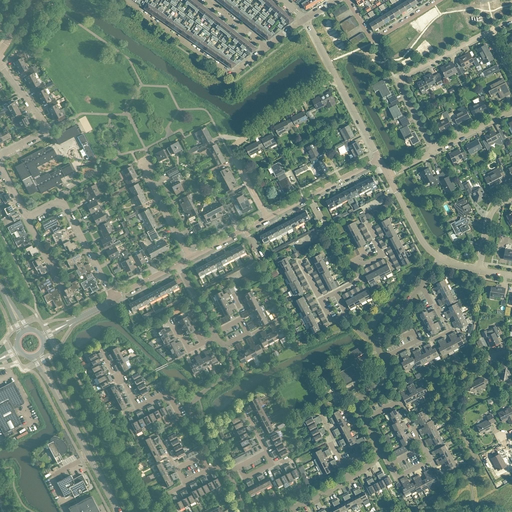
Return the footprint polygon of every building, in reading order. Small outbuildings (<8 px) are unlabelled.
[(156,0),(155,0),(154,3),(148,11),(152,14),(156,9),(154,7),(158,1),(156,0)] [(200,3),(196,0),(191,6),(194,8),(193,10),(194,11),(200,3)] [(230,1),(226,7),(229,10),(236,2),(234,0),(232,2),(230,1)] [(271,0),(270,0),(266,5),(268,6),(266,9),(268,10),(274,3),(271,0)] [(296,0),(295,1),(298,4),(301,0),(303,0),(305,2),(302,3),(306,10),(311,6),(306,0),(296,0)] [(407,0),(402,3),(406,10),(412,7),(407,0)] [(148,3),(144,8),(148,11),(154,3),(152,2),(150,4),(148,3)] [(200,3),(194,11),(196,13),(198,10),(200,11),(204,6),(200,3)] [(274,3),(268,10),(270,12),(272,9),(274,11),(278,6),(274,3)] [(406,10),(402,3),(397,7),(401,14),(406,10)] [(237,8),(233,13),(237,16),(243,8),(241,6),(239,9),(237,8)] [(276,13),(274,15),(275,17),(282,9),(278,6),(274,11),(276,13)] [(158,10),(156,9),(152,14),(156,17),(162,8),(160,7),(158,10)] [(401,14),(397,7),(391,10),(395,17),(401,14)] [(245,9),(243,8),(237,16),(241,19),(246,13),(243,11),(245,9)] [(212,12),(208,9),(202,17),(204,19),(205,17),(207,19),(212,12)] [(285,12),(282,9),(275,17),(277,18),(279,16),(281,17),(285,12)] [(391,10),(386,14),(390,21),(395,17),(391,10)] [(212,12),(207,19),(209,20),(208,22),(209,23),(215,15),(212,12)] [(285,12),(281,17),(283,19),(281,22),(283,23),(289,16),(285,12)] [(164,14),(160,20),(165,22),(170,14),(168,13),(166,15),(164,14)] [(251,15),(250,13),(248,15),(246,13),(242,20),(245,23),(251,15)] [(170,14),(165,22),(169,25),(173,19),(171,17),(172,15),(170,14)] [(390,21),(386,14),(380,17),(384,24),(390,21)] [(219,19),(215,15),(209,23),(211,25),(213,22),(215,24),(219,19)] [(289,16),(283,23),(281,25),(279,24),(277,26),(281,29),(283,26),(287,22),(289,24),(294,20),(289,16)] [(384,24),(380,17),(375,20),(379,27),(384,24)] [(175,20),(173,19),(169,25),(173,28),(178,20),(176,18),(175,20)] [(217,25),(215,28),(217,29),(223,22),(219,19),(215,24),(217,25)] [(255,22),(253,20),(249,26),(253,29),(259,21),(257,19),(255,22)] [(178,20),(173,28),(177,31),(181,24),(178,22),(180,21),(178,20)] [(375,20),(369,24),(373,31),(379,27),(375,20)] [(259,21),(253,29),(257,32),(262,25),(260,24),(261,22),(259,21)] [(227,25),(223,22),(217,29),(219,31),(220,29),(222,31),(227,25)] [(182,25),(178,32),(182,34),(188,26),(186,25),(185,27),(182,25)] [(232,29),(228,25),(223,32),(226,34),(221,40),(222,41),(232,29)] [(263,27),(262,25),(257,32),(260,35),(266,27),(265,25),(263,27)] [(188,26),(182,34),(186,37),(190,32),(190,31),(188,29),(189,27),(188,26)] [(268,28),(266,27),(260,35),(264,38),(269,31),(267,30),(268,28)] [(332,28),(329,31),(337,42),(338,41),(338,40),(340,39),(337,33),(336,34),(332,28)] [(236,32),(232,29),(222,41),(224,43),(227,40),(225,39),(226,37),(228,38),(230,36),(232,37),(236,32)] [(269,31),(264,38),(268,40),(280,31),(278,29),(276,32),(276,31),(274,33),(272,31),(271,33),(269,31)] [(190,32),(186,37),(190,40),(196,32),(194,30),(192,33),(190,32)] [(196,32),(190,40),(194,43),(199,36),(196,35),(197,33),(196,32)] [(236,32),(232,37),(234,39),(232,42),(234,43),(240,35),(236,32)] [(240,35),(234,43),(236,44),(238,42),(240,43),(244,38),(240,35)] [(200,37),(199,36),(194,43),(198,46),(204,37),(201,36),(200,37)] [(244,38),(240,43),(242,45),(240,48),(242,49),(248,42),(244,38)] [(206,43),(202,48),(206,51),(212,43),(210,41),(208,44),(206,43)] [(248,42),(242,49),(243,50),(246,48),(247,49),(247,50),(248,51),(252,45),(248,42)] [(212,43),(206,51),(210,54),(215,48),(212,46),(214,44),(212,43)] [(257,49),(252,45),(248,51),(251,54),(257,49)] [(476,49),(480,56),(478,57),(480,61),(484,59),(486,63),(494,59),(490,52),(488,53),(486,50),(487,50),(484,45),(476,49)] [(216,58),(221,49),(219,48),(218,50),(216,48),(212,55),(216,58)] [(221,49),(216,58),(220,60),(224,54),(222,52),(223,51),(221,49)] [(17,60),(14,62),(15,62),(14,63),(15,65),(16,65),(17,68),(25,64),(28,62),(22,52),(17,55),(18,57),(16,58),(17,60)] [(226,55),(224,54),(220,60),(224,63),(230,55),(227,53),(226,55)] [(469,53),(458,58),(463,67),(473,62),(476,67),(480,65),(475,57),(472,59),(469,53)] [(233,62),(232,61),(228,66),(231,68),(244,59),(241,57),(238,61),(235,59),(233,62)] [(455,68),(452,62),(440,68),(446,78),(457,72),(459,76),(462,74),(458,67),(455,68)] [(25,64),(17,68),(19,70),(18,71),(19,74),(20,73),(26,71),(27,73),(34,70),(32,68),(29,70),(25,64)] [(495,71),(499,70),(496,64),(483,71),(485,77),(495,71)] [(26,77),(26,78),(25,78),(28,84),(36,79),(33,73),(35,73),(34,70),(27,73),(28,76),(26,77)] [(435,80),(433,76),(431,72),(423,77),(424,79),(429,88),(437,84),(437,86),(442,83),(440,78),(435,80)] [(40,85),(36,79),(28,84),(31,89),(32,89),(37,86),(39,89),(45,86),(43,83),(40,85)] [(424,79),(416,83),(422,94),(426,92),(425,90),(429,88),(424,79)] [(490,95),(497,92),(501,98),(507,95),(507,94),(510,93),(508,89),(509,89),(506,82),(505,83),(503,79),(490,86),(492,89),(488,91),(490,95)] [(389,91),(385,83),(383,80),(372,86),(375,92),(379,90),(383,99),(387,97),(390,103),(397,99),(392,89),(389,91)] [(37,93),(36,94),(39,99),(48,95),(45,89),(46,88),(45,86),(39,89),(40,92),(37,93)] [(316,107),(310,110),(307,112),(311,120),(315,118),(312,112),(317,109),(326,104),(328,108),(335,104),(334,100),(335,100),(330,91),(312,100),(316,107)] [(51,100),(48,95),(39,99),(42,105),(43,104),(43,105),(49,102),(50,105),(56,101),(55,98),(51,100)] [(473,115),(486,109),(485,106),(488,104),(483,95),(480,97),(482,101),(469,107),(473,115)] [(15,102),(11,104),(10,101),(3,104),(5,107),(7,106),(10,112),(19,107),(16,102),(15,102)] [(48,109),(49,109),(48,109),(51,115),(59,110),(56,105),(58,104),(56,101),(50,105),(51,107),(48,109)] [(400,112),(396,104),(389,109),(394,120),(398,118),(401,124),(408,120),(403,110),(400,112)] [(19,107),(10,112),(13,117),(11,118),(13,121),(19,118),(18,115),(21,113),(19,107)] [(452,111),(448,114),(451,120),(454,118),(457,124),(470,117),(465,109),(454,115),(452,111)] [(59,110),(51,115),(54,120),(58,119),(59,121),(65,118),(64,115),(62,116),(59,110)] [(292,118),(289,120),(293,127),(295,126),(307,120),(303,111),(303,112),(291,118),(291,117),(291,118),(292,118)] [(445,118),(436,123),(441,132),(446,130),(446,129),(448,128),(451,127),(448,121),(451,120),(448,114),(446,111),(443,113),(445,118)] [(13,121),(11,122),(12,125),(18,122),(21,128),(22,127),(23,129),(27,127),(26,125),(29,123),(30,123),(28,120),(26,118),(21,120),(19,118),(13,121)] [(286,121),(286,120),(285,120),(286,121),(274,127),(274,126),(278,135),(290,129),(290,128),(293,127),(289,120),(286,121)] [(354,136),(348,125),(341,129),(343,133),(341,134),(345,140),(342,142),(343,145),(350,142),(348,139),(354,136)] [(411,133),(407,125),(400,129),(406,141),(409,139),(412,145),(419,141),(414,132),(411,133)] [(75,126),(55,136),(59,145),(80,134),(75,126)] [(6,130),(0,132),(5,141),(10,139),(10,138),(8,135),(11,133),(8,127),(5,128),(6,130)] [(211,140),(205,128),(198,132),(204,144),(197,147),(198,148),(199,150),(206,146),(205,143),(211,140)] [(496,134),(494,131),(484,136),(486,139),(483,141),(482,141),(488,151),(488,150),(489,149),(490,146),(489,144),(494,141),(495,143),(499,144),(504,141),(504,142),(505,142),(503,139),(499,133),(496,134)] [(87,156),(93,153),(83,134),(78,137),(87,156)] [(261,140),(259,141),(263,148),(265,147),(267,146),(268,148),(276,144),(271,134),(261,139),(261,140)] [(481,148),(477,140),(466,146),(470,154),(481,148)] [(257,142),(256,142),(246,147),(245,147),(249,156),(261,150),(260,150),(263,148),(259,141),(257,142)] [(178,142),(172,145),(173,146),(167,149),(170,155),(182,149),(178,142)] [(350,142),(343,145),(345,148),(348,146),(352,154),(354,153),(355,156),(362,152),(357,142),(351,145),(350,142)] [(306,147),(308,151),(306,153),(307,155),(310,154),(312,158),(310,159),(311,162),(318,158),(317,156),(319,154),(314,143),(306,147)] [(221,153),(216,144),(208,148),(213,157),(221,153)] [(347,151),(345,148),(343,145),(338,148),(341,154),(347,151)] [(37,167),(52,160),(58,156),(57,156),(54,150),(54,149),(54,150),(52,147),(52,148),(46,151),(44,148),(21,160),(22,163),(15,167),(16,167),(23,180),(22,180),(22,181),(23,180),(30,194),(30,195),(40,190),(41,193),(42,193),(62,183),(62,182),(60,179),(65,177),(74,172),(69,164),(70,164),(69,164),(60,168),(49,174),(48,173),(39,177),(38,175),(40,174),(37,167)] [(161,152),(161,151),(155,154),(159,161),(170,155),(167,149),(161,152)] [(461,153),(459,150),(459,149),(455,151),(455,152),(449,155),(449,154),(453,162),(463,157),(464,159),(467,158),(464,151),(461,153)] [(225,162),(221,153),(213,157),(218,166),(225,162)] [(318,158),(311,162),(312,165),(315,164),(320,175),(328,171),(322,160),(319,161),(318,158)] [(285,172),(279,161),(276,163),(275,163),(275,164),(270,166),(276,177),(277,177),(278,179),(285,175),(284,173),(285,172)] [(137,177),(132,166),(123,171),(128,179),(125,181),(128,185),(135,181),(134,178),(137,177)] [(219,168),(218,169),(212,172),(214,176),(219,173),(223,182),(233,177),(228,167),(221,171),(219,168)] [(500,167),(498,168),(488,173),(489,176),(485,178),(488,184),(489,183),(491,187),(501,182),(499,178),(502,176),(505,175),(500,167)] [(433,177),(430,171),(428,168),(429,168),(418,173),(420,172),(421,173),(420,174),(425,184),(426,184),(430,181),(432,186),(439,182),(438,180),(439,180),(436,175),(433,177)] [(442,172),(436,175),(439,180),(438,180),(439,182),(439,181),(440,181),(446,192),(455,187),(449,176),(445,178),(442,172)] [(173,180),(170,181),(173,188),(176,195),(184,191),(179,182),(184,180),(180,173),(172,177),(173,180)] [(285,175),(278,179),(280,182),(279,182),(284,193),(289,191),(290,190),(293,189),(288,178),(287,178),(285,175)] [(238,186),(233,177),(223,182),(228,191),(226,192),(228,195),(234,192),(232,189),(238,186)] [(372,177),(366,180),(370,188),(376,185),(376,186),(377,186),(372,177)] [(361,183),(365,191),(366,193),(372,190),(370,188),(366,180),(366,179),(362,180),(363,182),(361,183)] [(481,188),(477,190),(476,188),(472,190),(468,181),(462,184),(468,196),(472,194),(477,202),(482,199),(480,197),(485,195),(481,188)] [(365,191),(361,183),(355,186),(359,194),(365,191)] [(89,188),(83,191),(90,203),(96,200),(99,198),(98,195),(100,194),(95,185),(99,184),(89,188)] [(142,193),(138,184),(129,188),(134,197),(142,193)] [(355,186),(349,189),(353,197),(359,194),(355,186)] [(349,189),(343,192),(347,200),(353,197),(349,189)] [(186,196),(179,200),(184,209),(193,204),(189,195),(192,193),(191,190),(185,194),(186,196)] [(234,192),(228,195),(229,197),(233,195),(238,205),(247,200),(242,190),(235,194),(234,192)] [(0,194),(0,200),(1,202),(3,200),(4,203),(11,200),(8,194),(6,195),(4,192),(0,194)] [(343,192),(338,195),(342,203),(347,200),(343,192)] [(147,201),(142,193),(134,197),(139,206),(135,208),(136,211),(144,207),(142,204),(147,201)] [(338,195),(337,195),(337,194),(331,197),(332,198),(336,206),(337,207),(343,204),(342,203),(338,195)] [(336,206),(332,198),(326,201),(330,210),(331,210),(330,209),(336,206)] [(466,218),(468,213),(472,211),(468,203),(467,204),(464,198),(453,204),(456,208),(459,212),(457,216),(461,217),(466,218)] [(96,200),(90,203),(91,205),(88,207),(92,213),(94,211),(96,214),(102,211),(105,210),(104,208),(103,208),(99,201),(97,202),(96,200)] [(252,209),(247,200),(238,205),(243,214),(252,209)] [(226,206),(224,202),(212,209),(217,218),(226,213),(224,210),(227,209),(227,208),(226,206)] [(8,203),(3,206),(0,207),(0,211),(2,210),(4,213),(6,212),(7,215),(8,215),(7,215),(14,211),(11,205),(9,206),(8,203)] [(198,213),(193,204),(184,209),(190,221),(198,217),(198,218),(201,216),(199,213),(198,213)] [(144,207),(136,211),(141,220),(143,219),(145,222),(153,218),(148,209),(145,211),(144,207)] [(217,218),(212,209),(202,213),(202,212),(199,213),(201,216),(202,216),(206,224),(217,218)] [(15,214),(14,211),(7,215),(8,215),(10,220),(13,219),(14,222),(21,218),(18,212),(15,214)] [(102,211),(96,214),(97,216),(94,218),(97,224),(100,223),(102,225),(108,222),(111,220),(107,214),(104,216),(102,211)] [(304,222),(310,219),(306,211),(305,211),(306,212),(300,215),(304,222)] [(365,216),(364,213),(358,215),(362,223),(367,220),(365,216)] [(300,215),(294,218),(298,225),(304,222),(300,215)] [(50,218),(51,220),(42,224),(46,231),(51,228),(54,233),(60,230),(58,225),(59,224),(54,216),(50,218)] [(461,217),(459,220),(455,222),(455,221),(450,224),(456,235),(462,232),(462,233),(470,229),(468,225),(470,219),(466,218),(461,217)] [(157,227),(153,218),(145,222),(149,231),(147,232),(149,235),(156,232),(154,228),(157,227)] [(294,218),(289,221),(293,228),(294,231),(297,230),(295,227),(298,225),(294,218)] [(391,224),(388,218),(380,222),(383,228),(391,224)] [(24,227),(20,221),(8,227),(11,234),(14,233),(16,238),(19,236),(19,237),(26,233),(23,228),(24,227)] [(289,221),(283,224),(287,231),(293,228),(289,221)] [(108,222),(102,225),(103,229),(100,230),(104,238),(110,235),(108,232),(112,230),(108,222)] [(357,227),(354,222),(346,226),(349,231),(357,227)] [(287,231),(283,224),(277,227),(281,234),(287,231)] [(391,224),(383,228),(386,233),(394,229),(391,224)] [(281,234),(277,227),(271,229),(275,237),(281,234)] [(357,227),(349,231),(352,237),(360,233),(357,227)] [(54,233),(52,235),(55,241),(61,238),(64,244),(70,241),(67,235),(68,235),(65,228),(60,230),(54,233)] [(275,237),(271,229),(266,233),(270,240),(275,237)] [(394,229),(386,233),(389,239),(397,235),(394,229)] [(156,232),(149,235),(152,241),(159,237),(156,232)] [(19,236),(16,238),(14,239),(17,246),(23,243),(26,249),(32,245),(29,240),(30,239),(27,233),(26,233),(19,237),(19,236)] [(270,240),(266,233),(260,236),(264,243),(270,240)] [(363,238),(360,233),(352,237),(355,242),(363,238)] [(110,235),(104,238),(105,240),(102,242),(106,248),(108,247),(110,250),(116,246),(110,235)] [(397,235),(389,239),(392,244),(400,240),(397,235)] [(366,244),(363,238),(355,242),(358,248),(363,246),(366,244)] [(400,240),(392,244),(394,250),(402,246),(400,240)] [(64,244),(63,244),(66,250),(68,249),(70,251),(76,248),(73,242),(71,243),(70,241),(64,244)] [(165,241),(156,245),(160,254),(169,249),(165,241)] [(160,254),(156,245),(147,250),(144,243),(141,244),(145,252),(147,250),(151,258),(160,254)] [(240,256),(246,253),(241,244),(241,245),(236,248),(240,256)] [(32,245),(26,249),(28,255),(31,254),(32,256),(39,253),(36,247),(33,248),(32,245)] [(116,246),(110,250),(111,252),(108,253),(111,259),(114,258),(116,261),(124,256),(122,254),(120,255),(116,246)] [(402,246),(394,250),(397,255),(405,251),(402,246)] [(240,256),(236,248),(230,251),(234,259),(240,256)] [(140,253),(132,257),(135,263),(137,262),(139,265),(145,261),(144,259),(146,257),(142,249),(139,251),(140,253)] [(511,250),(505,249),(503,259),(511,260),(511,250)] [(230,251),(224,254),(228,262),(234,259),(230,251)] [(408,257),(405,251),(397,255),(400,261),(408,257)] [(320,254),(318,255),(317,252),(311,255),(312,258),(315,264),(323,259),(320,254)] [(79,253),(66,260),(70,267),(75,264),(78,269),(84,266),(82,260),(83,260),(79,253)] [(228,262),(224,254),(218,257),(222,265),(228,262)] [(125,259),(128,257),(129,259),(121,263),(124,269),(126,268),(128,271),(134,267),(133,265),(135,263),(132,257),(131,255),(128,257),(127,255),(124,257),(125,259)] [(287,257),(281,260),(279,256),(275,259),(277,262),(278,262),(281,267),(289,263),(287,261),(289,260),(287,257)] [(218,257),(213,260),(217,268),(222,265),(218,257)] [(408,257),(400,261),(403,266),(411,262),(408,257)] [(35,267),(42,264),(39,258),(32,262),(31,259),(24,263),(25,266),(30,263),(32,266),(34,265),(35,268),(35,267)] [(326,258),(323,259),(315,264),(318,269),(326,265),(324,262),(327,261),(326,258)] [(213,260),(207,263),(211,271),(217,268),(213,260)] [(211,271),(207,263),(201,266),(205,274),(211,271)] [(291,269),(289,263),(281,267),(283,273),(291,269)] [(43,267),(42,264),(35,267),(38,273),(41,272),(42,275),(48,271),(45,265),(43,267)] [(78,269),(76,271),(79,277),(85,274),(87,280),(94,276),(91,271),(92,270),(89,264),(84,266),(78,269)] [(387,264),(382,267),(386,275),(392,272),(387,264)] [(329,270),(326,265),(318,269),(321,275),(329,270)] [(205,274),(201,266),(196,269),(195,269),(199,277),(205,274)] [(386,275),(382,267),(376,270),(380,278),(386,275)] [(291,269),(283,273),(286,278),(294,274),(291,269)] [(329,270),(321,275),(323,280),(331,276),(329,270)] [(376,270),(371,273),(375,281),(380,278),(376,270)] [(375,281),(371,273),(365,276),(371,287),(376,284),(375,281)] [(294,274),(286,278),(289,284),(297,280),(294,274)] [(87,280),(80,283),(84,290),(90,287),(93,292),(99,289),(96,284),(97,283),(94,276),(87,280)] [(334,281),(331,276),(323,280),(326,286),(334,281)] [(53,284),(50,277),(37,284),(41,291),(46,288),(49,293),(55,290),(52,284),(53,284)] [(175,280),(169,283),(173,291),(179,288),(174,279),(175,280)] [(72,286),(69,287),(73,294),(79,291),(78,289),(80,287),(77,280),(71,283),(72,286)] [(297,280),(289,284),(292,289),(300,285),(297,280)] [(444,280),(436,284),(438,286),(431,289),(433,292),(447,285),(444,280)] [(337,287),(334,281),(326,286),(329,291),(337,287)] [(306,282),(300,285),(292,289),(289,291),(292,295),(293,296),(303,291),(302,288),(303,287),(303,286),(307,284),(306,282)] [(173,291),(169,283),(163,286),(167,294),(173,291)] [(447,285),(433,292),(434,295),(441,292),(442,294),(450,290),(447,285)] [(167,294),(163,286),(157,289),(161,297),(167,294)] [(73,294),(69,287),(64,290),(67,297),(65,298),(68,305),(71,304),(69,299),(72,298),(71,295),(73,294)] [(494,299),(495,296),(504,298),(505,288),(498,287),(497,288),(491,287),(490,296),(489,299),(494,299)] [(222,291),(214,295),(213,294),(210,296),(214,302),(217,301),(229,295),(231,293),(228,288),(224,290),(226,293),(223,294),(222,291)] [(49,293),(43,296),(47,303),(52,300),(57,308),(63,305),(58,296),(60,296),(56,289),(55,290),(49,293)] [(157,289),(152,292),(156,300),(161,297),(157,289)] [(368,289),(362,292),(366,300),(372,297),(368,289)] [(452,289),(450,290),(442,294),(443,297),(437,300),(438,303),(453,296),(455,295),(455,293),(453,290),(452,289)] [(245,298),(241,300),(242,302),(254,296),(251,291),(243,295),(245,298)] [(156,300),(152,292),(146,295),(150,303),(156,300)] [(362,292),(356,295),(361,303),(366,300),(362,292)] [(146,295),(140,298),(144,306),(150,303),(146,295)] [(229,295),(217,301),(220,306),(227,302),(225,299),(230,297),(229,295)] [(361,303),(356,295),(351,298),(355,306),(361,303)] [(256,302),(254,296),(242,302),(243,305),(247,302),(249,306),(256,302)] [(453,296),(438,303),(440,306),(446,303),(448,305),(455,301),(453,296)] [(306,302),(303,297),(295,301),(298,306),(306,302)] [(140,298),(134,301),(138,309),(144,306),(140,298)] [(355,306),(351,298),(345,301),(350,309),(355,306)] [(138,309),(134,301),(129,304),(128,303),(128,304),(132,312),(138,309)] [(229,305),(227,302),(220,306),(222,311),(234,305),(233,303),(229,305)] [(256,302),(249,306),(251,309),(247,311),(247,310),(241,313),(242,316),(259,307),(256,302)] [(309,308),(306,302),(298,306),(300,312),(309,308)] [(450,309),(444,313),(445,316),(459,308),(461,307),(461,306),(460,303),(458,302),(449,307),(450,309)] [(234,305),(222,311),(225,316),(228,315),(233,312),(231,309),(235,307),(234,305)] [(259,307),(242,316),(244,318),(250,315),(249,315),(253,313),(254,316),(262,312),(259,307)] [(309,308),(300,312),(303,317),(311,313),(309,308)] [(459,308),(445,316),(447,319),(453,316),(454,318),(462,314),(459,308)] [(427,311),(419,315),(422,320),(436,313),(434,310),(428,313),(427,311)] [(252,321),(247,324),(248,326),(265,317),(262,312),(254,316),(256,319),(253,321),(252,321)] [(311,313),(303,317),(306,323),(314,319),(311,313)] [(436,313),(422,320),(424,326),(432,321),(431,319),(437,316),(436,313)] [(462,314),(454,318),(455,320),(452,322),(453,325),(465,319),(462,314)] [(181,325),(189,321),(186,316),(181,319),(179,315),(173,318),(175,322),(174,323),(176,325),(180,323),(181,325)] [(268,323),(265,317),(248,326),(250,330),(257,326),(257,325),(257,324),(258,324),(260,327),(268,323)] [(317,324),(314,319),(306,323),(309,328),(317,324)] [(465,319),(453,325),(455,328),(459,326),(460,329),(468,325),(465,319)] [(189,321),(181,325),(183,328),(178,330),(179,332),(191,326),(189,321)] [(433,324),(432,321),(424,326),(427,331),(441,324),(440,321),(437,322),(433,324)] [(274,323),(272,324),(279,338),(285,335),(286,337),(287,339),(289,338),(288,336),(282,325),(280,327),(280,328),(277,329),(275,325),(274,323)] [(193,325),(191,326),(179,332),(181,335),(185,332),(186,335),(197,329),(195,324),(193,325)] [(279,338),(272,324),(269,326),(270,328),(271,328),(273,331),(270,333),(274,341),(279,338)] [(320,330),(317,324),(309,328),(314,337),(319,334),(318,331),(320,330)] [(443,326),(441,324),(427,331),(430,336),(438,332),(437,330),(440,328),(443,326)] [(164,328),(162,325),(156,329),(157,332),(159,337),(171,331),(170,328),(165,330),(164,328)] [(491,328),(491,329),(487,331),(486,330),(482,332),(484,338),(485,337),(490,347),(499,343),(495,334),(498,332),(495,326),(491,328)] [(172,333),(171,331),(159,337),(162,342),(169,338),(168,335),(172,333)] [(264,331),(262,332),(268,344),(274,341),(270,333),(266,335),(264,331)] [(262,332),(260,333),(262,337),(259,339),(263,346),(268,344),(262,332)] [(454,332),(451,333),(459,347),(464,345),(464,344),(467,343),(467,341),(463,334),(462,333),(459,335),(460,337),(457,338),(454,332)] [(451,333),(448,335),(451,341),(449,342),(453,350),(459,347),(451,333)] [(254,342),(251,336),(248,338),(257,355),(262,352),(258,344),(255,346),(253,342),(254,342)] [(447,344),(443,337),(440,339),(448,353),(453,350),(449,342),(447,344)] [(169,338),(162,342),(164,346),(167,345),(174,341),(176,340),(175,338),(170,340),(169,338)] [(248,338),(246,339),(248,345),(249,345),(251,348),(248,350),(252,357),(257,355),(248,338)] [(440,339),(437,340),(441,347),(438,348),(442,356),(448,353),(440,339)] [(175,343),(174,341),(167,345),(169,350),(181,343),(180,341),(175,343)] [(243,348),(240,342),(238,343),(247,360),(252,357),(248,350),(245,351),(243,348)] [(181,343),(169,350),(172,354),(179,351),(178,348),(182,346),(181,343)] [(247,360),(238,343),(235,345),(237,348),(238,350),(239,351),(236,353),(237,355),(241,363),(247,360)] [(432,349),(432,348),(429,343),(426,345),(433,359),(439,356),(435,348),(432,349)] [(366,352),(362,345),(349,352),(352,359),(366,352)] [(433,359),(426,345),(423,346),(426,352),(424,353),(428,361),(433,359)] [(120,352),(118,348),(117,347),(111,350),(112,353),(108,356),(109,358),(120,352)] [(422,355),(418,349),(415,350),(423,364),(428,361),(424,353),(422,355)] [(179,351),(172,354),(174,359),(186,353),(185,350),(180,353),(179,351)] [(209,350),(206,351),(212,363),(213,365),(218,362),(221,360),(219,355),(215,357),(213,353),(211,355),(209,350)] [(410,358),(407,353),(406,350),(402,352),(412,371),(413,371),(414,370),(412,367),(416,365),(413,359),(412,357),(410,358)] [(423,364),(415,350),(412,352),(416,358),(413,359),(416,365),(417,367),(423,364)] [(206,351),(204,352),(206,357),(204,358),(207,366),(212,363),(206,351)] [(95,352),(88,355),(91,360),(102,355),(100,352),(96,355),(95,352)] [(123,358),(120,352),(109,358),(111,361),(115,359),(116,361),(123,358)] [(402,352),(399,353),(404,361),(401,363),(405,371),(409,368),(411,371),(412,371),(402,352)] [(91,360),(94,366),(98,364),(100,363),(99,360),(101,359),(103,358),(102,355),(91,360)] [(201,359),(199,355),(197,356),(203,368),(207,366),(204,358),(201,359)] [(197,356),(194,357),(197,362),(194,363),(199,372),(203,369),(203,368),(197,356)] [(123,358),(116,361),(118,364),(114,366),(115,369),(126,363),(123,358)] [(192,364),(190,360),(187,361),(194,374),(199,372),(194,363),(192,364)] [(510,365),(509,363),(503,362),(501,363),(500,369),(502,371),(500,372),(499,375),(503,381),(509,377),(510,374),(508,371),(509,371),(510,365)] [(126,363),(115,369),(116,371),(121,369),(122,372),(129,369),(126,363)] [(94,366),(91,367),(94,372),(105,367),(104,364),(99,366),(98,364),(94,366)] [(337,373),(344,386),(359,378),(352,365),(337,373)] [(105,367),(94,372),(97,378),(103,374),(102,372),(106,369),(105,367)] [(132,377),(128,379),(129,382),(140,376),(138,371),(131,374),(132,377)] [(105,377),(103,374),(97,378),(100,383),(111,377),(109,375),(105,377)] [(140,376),(129,382),(131,385),(135,382),(137,385),(143,382),(140,376)] [(111,377),(100,383),(102,389),(109,385),(108,382),(112,380),(111,377)] [(479,389),(480,388),(484,389),(487,380),(481,378),(480,381),(477,380),(473,382),(470,381),(467,390),(473,392),(474,389),(477,390),(479,389)] [(421,382),(420,379),(417,381),(421,387),(418,388),(422,396),(428,393),(422,382),(421,382)] [(138,388),(134,390),(135,393),(146,387),(143,382),(137,385),(138,388)] [(13,383),(0,390),(0,426),(3,433),(6,438),(14,434),(11,429),(21,424),(12,407),(22,401),(13,383)] [(117,388),(116,385),(109,389),(112,394),(123,388),(121,386),(117,388)] [(410,388),(409,385),(406,386),(410,393),(407,394),(412,402),(413,404),(418,401),(417,399),(411,387),(410,388)] [(422,396),(418,388),(416,389),(414,386),(411,387),(417,399),(422,396)] [(149,393),(146,387),(135,393),(136,395),(141,393),(142,396),(149,393)] [(124,391),(123,388),(112,394),(115,400),(121,396),(120,393),(124,391)] [(403,391),(402,389),(400,391),(401,393),(400,393),(406,404),(406,405),(407,407),(409,406),(408,404),(412,402),(407,394),(405,395),(403,391)] [(121,396),(115,400),(117,405),(128,399),(127,397),(123,399),(121,396)] [(251,404),(245,408),(246,410),(259,403),(257,398),(250,402),(251,404)] [(128,399),(117,405),(120,410),(127,407),(125,404),(130,402),(128,399)] [(160,400),(157,402),(161,408),(158,410),(162,417),(167,414),(167,413),(166,411),(164,408),(160,400)] [(262,409),(259,403),(246,410),(248,413),(254,410),(255,412),(262,409)] [(155,411),(152,404),(149,406),(156,419),(162,417),(158,410),(155,411)] [(149,406),(147,407),(150,414),(148,415),(151,422),(156,419),(149,406)] [(511,411),(510,407),(498,413),(503,421),(507,419),(510,424),(511,422),(511,411)] [(403,408),(400,410),(396,412),(395,409),(387,413),(390,419),(402,413),(402,412),(404,411),(403,408)] [(262,409),(255,412),(257,415),(253,417),(254,420),(265,414),(262,409)] [(145,417),(141,410),(139,411),(146,425),(151,422),(148,415),(145,417)] [(333,417),(329,419),(331,421),(341,416),(339,410),(332,414),(333,417)] [(415,422),(426,416),(423,410),(416,414),(417,417),(413,419),(415,422)] [(146,425),(139,411),(136,413),(139,420),(137,421),(140,428),(146,425)] [(390,419),(393,424),(399,421),(401,420),(400,418),(403,416),(402,413),(390,419)] [(268,419),(265,414),(254,420),(256,422),(260,420),(261,423),(268,419)] [(477,425),(480,433),(484,431),(485,433),(493,429),(490,424),(495,421),(491,414),(487,416),(488,419),(477,425)] [(237,415),(230,419),(233,424),(244,418),(243,416),(239,418),(237,415)] [(140,428),(137,421),(134,422),(131,416),(128,417),(131,424),(137,434),(142,431),(140,428)] [(313,419),(311,416),(305,420),(307,425),(321,418),(320,416),(313,419)] [(341,416),(331,421),(332,424),(336,422),(337,425),(344,421),(341,416)] [(426,416),(415,422),(416,425),(420,423),(421,425),(424,424),(429,421),(426,416)] [(244,418),(233,424),(236,430),(243,426),(241,423),(246,421),(244,418)] [(322,421),(321,418),(307,425),(310,430),(317,427),(316,424),(322,421)] [(263,426),(258,428),(260,431),(271,425),(268,419),(261,423),(263,426)] [(425,426),(418,430),(420,433),(434,425),(431,420),(429,421),(424,424),(425,426)] [(339,427),(332,431),(334,433),(347,426),(344,421),(337,425),(339,427)] [(393,424),(391,425),(393,431),(405,425),(404,422),(400,423),(399,421),(393,424)] [(271,425),(260,431),(261,433),(265,431),(267,434),(274,430),(271,425)] [(407,428),(405,425),(393,431),(396,436),(404,432),(403,430),(407,428)] [(437,431),(434,425),(420,433),(422,436),(428,432),(429,435),(437,431)] [(243,426),(236,430),(239,435),(250,429),(248,426),(244,429),(243,426)] [(347,426),(334,433),(335,436),(342,433),(343,435),(350,432),(347,426)] [(317,427),(310,430),(313,436),(324,430),(323,427),(318,430),(317,427)] [(251,432),(250,429),(239,435),(242,440),(246,438),(248,437),(247,434),(251,432)] [(325,433),(324,430),(313,436),(316,441),(323,438),(321,435),(325,433)] [(437,431),(429,435),(430,437),(424,440),(426,443),(440,436),(437,431)] [(169,438),(164,441),(166,443),(177,438),(174,432),(167,436),(169,438)] [(271,439),(265,442),(266,445),(279,438),(276,432),(270,436),(271,439)] [(350,432),(343,435),(344,438),(338,441),(339,444),(353,437),(350,432)] [(404,432),(396,436),(399,441),(411,435),(409,432),(406,434),(404,432)] [(411,435),(399,441),(402,447),(405,446),(410,443),(409,440),(412,438),(411,435)] [(440,436),(426,443),(427,447),(434,443),(435,446),(443,442),(440,436)] [(60,440),(59,439),(57,438),(56,438),(55,437),(53,438),(52,438),(51,440),(50,441),(50,443),(47,444),(57,463),(62,461),(59,456),(60,455),(63,453),(64,453),(65,452),(66,450),(66,449),(66,447),(66,446),(65,445),(63,442),(62,441),(61,440),(60,440)] [(160,439),(158,437),(152,440),(150,437),(144,441),(147,446),(160,439)] [(353,437),(339,444),(341,447),(347,443),(349,446),(356,443),(353,437)] [(177,438),(166,443),(167,446),(171,444),(173,446),(179,443),(177,438)] [(246,438),(242,440),(239,441),(242,447),(253,441),(252,438),(248,440),(246,438)] [(282,443),(279,438),(266,445),(267,447),(274,444),(276,447),(282,443)] [(161,442),(160,439),(147,446),(149,451),(156,448),(155,445),(161,442)] [(253,441),(242,447),(245,452),(246,452),(249,450),(252,449),(250,446),(255,444),(253,441)] [(174,449),(170,451),(171,454),(182,448),(179,443),(173,446),(174,449)] [(282,443),(276,447),(277,449),(270,453),(272,455),(285,448),(282,443)] [(440,454),(448,450),(445,445),(431,452),(433,455),(439,452),(440,454)] [(157,451),(156,448),(149,451),(152,457),(163,451),(162,449),(157,451)] [(185,454),(182,448),(171,454),(173,457),(177,454),(179,457),(184,454),(185,454)] [(288,454),(285,448),(272,455),(273,458),(280,454),(281,457),(288,454)] [(491,458),(498,471),(507,466),(502,458),(507,456),(503,448),(497,451),(498,454),(491,458)] [(320,449),(314,453),(317,458),(330,451),(329,449),(322,452),(320,449)] [(441,457),(435,460),(437,463),(451,456),(448,450),(440,454),(441,457)] [(163,451),(152,457),(155,462),(161,459),(160,456),(164,454),(163,451)] [(330,451),(317,458),(319,464),(326,460),(325,458),(332,454),(330,451)] [(67,464),(76,460),(74,455),(65,460),(67,464)] [(454,461),(451,456),(437,463),(438,466),(445,463),(446,465),(454,461)] [(327,463),(326,460),(319,464),(322,469),(336,462),(334,459),(327,463)] [(447,467),(443,469),(445,472),(457,466),(454,461),(446,465),(447,467)] [(171,464),(170,462),(163,465),(161,462),(155,466),(158,471),(171,464)] [(336,462),(322,469),(325,474),(332,471),(330,468),(337,465),(336,462)] [(172,467),(171,464),(158,471),(161,477),(167,473),(166,471),(172,467)] [(289,464),(286,465),(293,479),(299,476),(295,469),(293,471),(289,464)] [(293,479),(286,465),(284,467),(287,473),(284,475),(288,481),(293,479)] [(282,476),(278,469),(276,471),(283,484),(288,481),(284,475),(282,476)] [(439,481),(435,474),(433,475),(429,469),(426,470),(433,484),(439,481)] [(433,484),(426,470),(423,472),(426,478),(424,479),(428,487),(433,484)] [(283,484),(276,471),(273,472),(276,479),(274,481),(277,487),(283,484)] [(379,473),(386,486),(392,483),(388,477),(386,478),(382,471),(379,473)] [(168,476),(167,473),(161,477),(163,482),(177,475),(175,472),(168,476)] [(217,478),(214,472),(211,473),(214,480),(212,481),(215,488),(216,490),(222,487),(217,478)] [(262,473),(259,475),(266,488),(272,485),(268,479),(265,480),(262,473)] [(386,486),(379,473),(377,474),(380,481),(378,482),(381,489),(386,486)] [(428,487),(424,479),(422,481),(419,474),(416,476),(423,490),(428,487)] [(87,490),(86,487),(88,486),(82,475),(73,479),(71,476),(57,483),(65,498),(73,494),(74,496),(87,490)] [(178,478),(177,475),(163,482),(166,488),(173,484),(171,481),(178,478)] [(266,488),(259,475),(256,476),(260,483),(257,484),(261,491),(266,488)] [(205,476),(203,477),(210,491),(215,488),(212,481),(209,483),(205,476)] [(423,490),(416,476),(412,478),(416,484),(413,485),(416,491),(417,493),(423,490)] [(203,477),(200,479),(204,485),(201,487),(205,493),(210,491),(203,477)] [(375,484),(371,477),(369,478),(376,492),(381,489),(378,482),(375,484)] [(376,492),(369,478),(366,480),(370,486),(367,488),(370,494),(376,492)] [(413,485),(412,483),(410,484),(407,478),(404,479),(411,494),(413,493),(416,491),(413,485)] [(251,479),(248,480),(255,494),(261,491),(257,484),(255,486),(251,479)] [(404,487),(401,488),(401,487),(398,489),(402,496),(405,495),(406,496),(411,494),(404,479),(400,481),(404,487)] [(255,494),(248,480),(246,482),(249,488),(246,490),(250,497),(255,494)] [(198,488),(195,481),(192,483),(199,496),(205,493),(201,487),(198,488)] [(199,496),(192,483),(190,484),(193,491),(190,493),(191,495),(192,495),(194,499),(199,496)] [(358,487),(356,488),(363,502),(368,499),(364,492),(362,494),(358,487)] [(356,488),(353,490),(356,497),(354,498),(357,505),(363,502),(356,488)] [(189,496),(185,489),(183,491),(190,504),(195,501),(194,499),(192,495),(191,495),(189,496)] [(183,491),(180,492),(184,499),(181,500),(184,507),(190,504),(183,491)] [(351,499),(348,493),(345,494),(352,507),(357,505),(354,498),(351,499)] [(352,507),(345,494),(342,495),(346,502),(343,504),(346,510),(352,507)] [(178,502),(175,495),(172,496),(179,510),(184,507),(181,500),(178,502)] [(99,511),(91,496),(69,507),(68,508),(70,511),(99,511)] [(337,498),(334,500),(340,511),(343,511),(346,510),(343,504),(340,505),(337,498)] [(340,511),(334,500),(332,501),(335,508),(332,509),(333,511),(340,511)]
